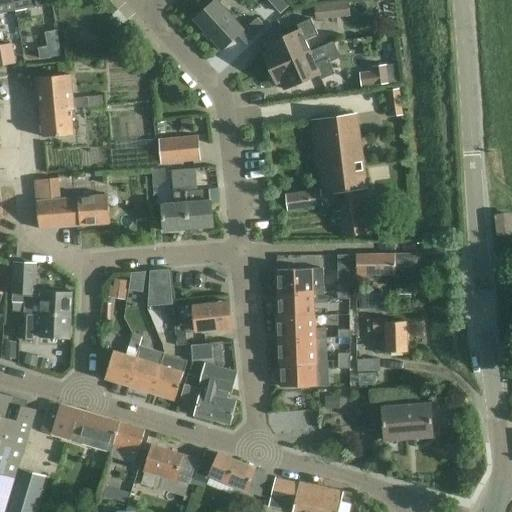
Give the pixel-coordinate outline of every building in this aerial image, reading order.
[(14,0),(0,0),(0,12),(16,10),(14,0)] [(14,0),(16,10),(50,4),(48,0),(14,0)] [(214,0),(194,19),(222,50),(238,36),(246,44),(266,27),(257,18),(244,29),(217,0),(214,0)] [(268,0),(281,13),(289,6),(283,0),(268,0)] [(316,20),(351,15),(349,2),(315,6),(316,20)] [(265,54),(271,69),(310,51),(305,40),(318,34),(311,18),(297,24),(300,30),(265,45),(268,52),(265,54)] [(58,51),(53,41),(42,47),(47,57),(58,51)] [(13,43),(0,45),(4,65),(17,63),(13,43)] [(319,74),(321,79),(335,73),(328,57),(316,63),(310,51),(271,69),(277,83),(281,82),(284,89),(319,74)] [(402,83),(400,64),(386,65),(373,67),(373,72),(362,73),(363,88),(375,86),(388,85),(402,83)] [(71,74),(39,77),(41,105),(44,137),(74,134),(72,109),(74,109),(74,107),(89,106),(89,111),(107,109),(105,96),(74,98),(71,74)] [(390,114),(403,113),(400,90),(387,91),(390,114)] [(357,114),(311,121),(321,190),(322,194),(339,192),(341,210),(342,217),(345,237),(367,233),(360,188),(367,187),(357,114)] [(194,120),(182,122),(183,131),(195,130),(194,120)] [(200,160),(198,136),(160,139),(162,163),(200,160)] [(148,165),(148,189),(161,188),(161,165),(148,165)] [(198,189),(196,168),(184,169),(189,228),(214,226),(210,188),(198,189)] [(189,228),(184,169),(171,170),(174,202),(162,203),(165,230),(189,228)] [(40,229),(111,224),(109,196),(61,199),(59,178),(37,180),(40,229)] [(321,190),(287,195),(288,209),(323,205),(322,194),(321,190)] [(499,236),(511,234),(511,216),(496,218),(499,236)] [(395,254),(357,254),(357,274),(396,274),(395,266),(418,266),(417,254),(395,254)] [(26,302),(25,313),(72,316),(73,292),(35,289),(37,264),(15,262),(13,293),(13,301),(26,302)] [(278,270),(279,293),(314,291),(323,291),(322,268),(278,270)] [(151,271),(150,287),(160,286),(171,285),(170,269),(151,271)] [(144,287),(147,271),(133,272),(131,285),(144,287)] [(350,273),(339,273),(338,291),(350,291),(350,273)] [(126,300),(129,282),(116,280),(113,298),(126,300)] [(153,291),(148,291),(149,303),(161,302),(160,290),(153,291)] [(314,291),(279,293),(279,316),(315,314),(314,291)] [(384,310),(384,295),(360,295),(360,311),(384,310)] [(197,330),(233,327),(230,302),(195,305),(196,319),(188,320),(189,330),(197,330)] [(21,315),(20,322),(20,339),(34,340),(35,328),(41,328),(41,337),(71,339),(72,316),(25,313),(25,315),(21,315)] [(315,314),(279,316),(279,339),(317,338),(327,338),(327,328),(316,328),(315,314)] [(385,319),(368,320),(368,332),(386,331),(386,340),(376,340),(377,352),(387,352),(408,351),(407,321),(386,322),(385,319)] [(185,330),(176,331),(178,345),(186,345),(185,330)] [(106,378),(129,385),(142,346),(144,337),(133,334),(127,354),(114,350),(106,378)] [(317,338),(279,339),(280,364),(281,364),(318,363),(317,338)] [(17,342),(6,342),(5,358),(16,359),(17,342)] [(212,343),(191,345),(192,360),(213,359),(212,343)] [(129,385),(152,392),(164,354),(142,346),(129,385)] [(27,354),(24,365),(45,371),(48,360),(27,354)] [(188,361),(164,354),(152,392),(176,400),(188,361)] [(358,359),(358,371),(380,371),(380,358),(358,359)] [(329,362),(318,363),(281,364),(282,387),(329,385),(329,362)] [(203,384),(201,391),(195,414),(230,423),(236,401),(227,398),(229,391),(232,391),(237,372),(206,364),(201,383),(203,384)] [(31,423),(34,410),(10,402),(11,398),(0,394),(0,474),(15,479),(32,423),(31,423)] [(336,394),(325,394),(326,407),(337,407),(336,394)] [(41,431),(110,453),(119,422),(51,401),(41,431)] [(385,439),(433,436),(430,404),(383,408),(385,439)] [(307,428),(305,406),(259,412),(262,434),(307,428)] [(145,430),(119,422),(110,453),(109,456),(134,463),(145,430)] [(189,483),(197,460),(153,446),(141,484),(157,489),(162,475),(189,483)] [(261,496),(266,476),(253,471),(254,468),(220,454),(219,456),(205,450),(194,479),(206,483),(209,475),(261,496)] [(22,468),(9,511),(33,511),(44,475),(22,468)] [(339,511),(344,494),(299,483),(299,485),(277,480),(272,499),(290,504),(289,508),(293,509),(291,511),(339,511)] [(117,492),(114,502),(126,506),(129,495),(117,492)]
